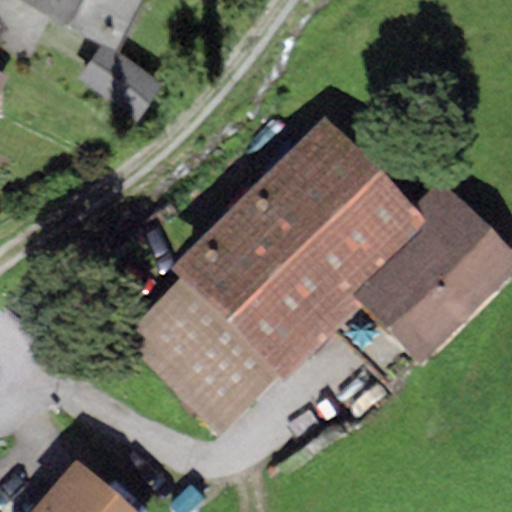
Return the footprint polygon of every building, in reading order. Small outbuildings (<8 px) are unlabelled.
[(117,50),(140,0),(20,0),(18,3),(117,50)] [(163,83),(99,45),(77,79),(137,118),(163,83)] [(325,119),(169,273),(177,283),(276,380),(283,388),(363,309),(353,299),(430,224),(414,208),(325,119)] [(363,309),(418,370),(511,274),(511,253),(439,182),(414,208),(430,224),(353,299),(363,309)] [(177,283),(122,338),(221,435),(276,380),(177,283)] [(135,511),(77,463),(34,511),(135,511)]
